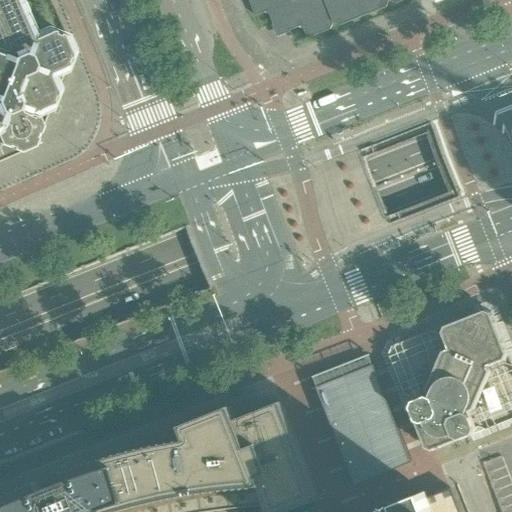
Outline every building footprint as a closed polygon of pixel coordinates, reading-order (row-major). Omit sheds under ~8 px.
[(0,0),(0,161),(35,146),(42,128),(72,50),(66,36),(58,34),(57,36),(53,34),(54,32),(46,29),(34,34),(30,26),(33,25),(22,0),(0,0)] [(404,0),(248,0),(255,16),(264,13),(269,15),(273,25),(274,24),(288,30),(288,31),(298,27),(303,29),(307,38),(386,7),(389,0),(396,3),(404,0)] [(511,361),(492,312),(485,309),(391,346),(388,353),(403,391),(404,391),(405,393),(408,395),(407,398),(408,402),(411,403),(409,407),(425,448),(432,451),(473,435),(475,431),(477,432),(481,430),(482,427),(486,428),(488,427),(489,429),(511,419),(511,361)] [(411,460),(373,364),(318,386),(356,482),(411,460)] [(305,511),(322,505),(281,401),(236,419),(231,405),(180,425),(185,438),(155,444),(125,451),(95,460),(63,470),(67,480),(40,490),(38,485),(36,484),(10,496),(0,501),(0,511),(117,511),(140,506),(167,499),(195,494),(225,490),(260,486),(269,511),(305,511)] [(511,511),(511,432),(476,447),(501,511),(511,511)] [(460,511),(451,488),(427,498),(424,492),(372,511),(460,511)]
